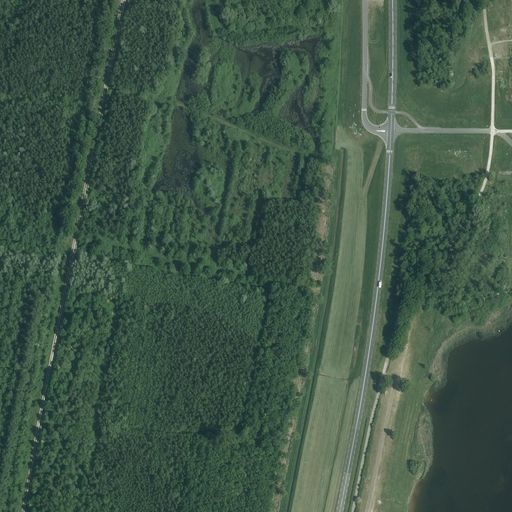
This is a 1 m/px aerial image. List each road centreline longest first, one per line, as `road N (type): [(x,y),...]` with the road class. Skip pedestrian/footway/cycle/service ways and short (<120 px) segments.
road 1 (track): [(22,511),(122,0)]
road 2 (track): [(281,511),(329,236),(341,0)]
road 3 (primary): [(339,511),(376,302),(390,131)]
road 4 (track): [(0,239),(321,299)]
road 5 (track): [(38,425),(259,438)]
road 6 (unclassified): [(364,0),(363,117),(371,129),(390,131)]
road 7 (primary): [(390,131),(392,0)]
